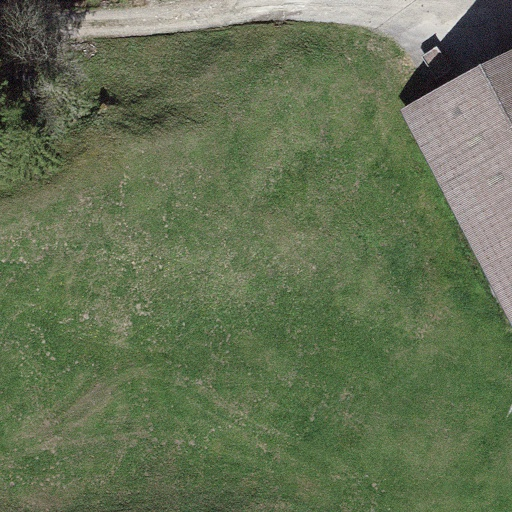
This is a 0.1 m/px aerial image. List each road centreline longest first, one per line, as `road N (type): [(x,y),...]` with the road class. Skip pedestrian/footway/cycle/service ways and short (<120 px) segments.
road 1 (track): [(380,9),(260,4),(133,19),(0,18)]
road 2 (unclassified): [(511,8),(380,9)]
